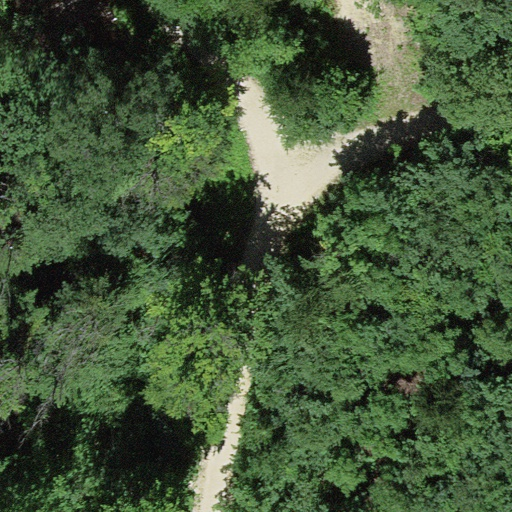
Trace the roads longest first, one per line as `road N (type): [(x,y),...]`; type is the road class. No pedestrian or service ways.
road 1 (track): [(218,511),(243,332),(303,166)]
road 2 (track): [(303,166),(511,92)]
road 3 (track): [(303,166),(163,0)]
